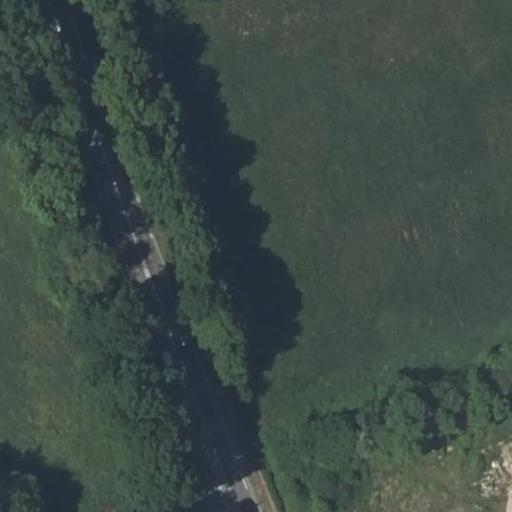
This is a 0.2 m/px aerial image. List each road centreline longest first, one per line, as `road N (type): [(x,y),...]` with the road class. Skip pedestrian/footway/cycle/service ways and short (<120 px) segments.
road 1 (secondary): [(44,0),(139,259)]
road 2 (secondary): [(244,511),(139,259)]
road 3 (secondary): [(139,259),(217,511)]
